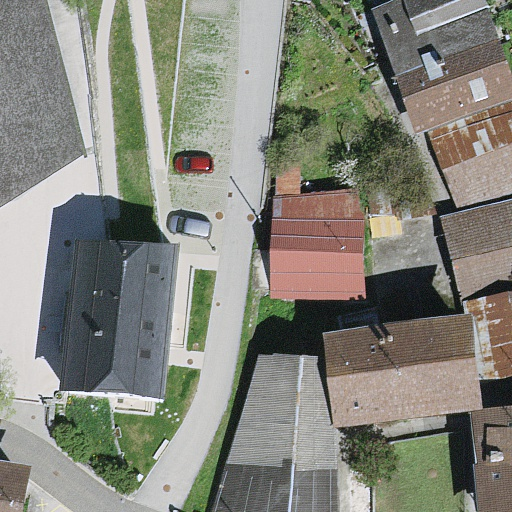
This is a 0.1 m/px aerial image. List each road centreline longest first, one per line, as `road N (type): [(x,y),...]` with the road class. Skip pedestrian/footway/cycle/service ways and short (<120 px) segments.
road 1 (residential): [(157,511),(208,428),(230,340),(261,0)]
road 2 (residential): [(0,441),(123,511)]
